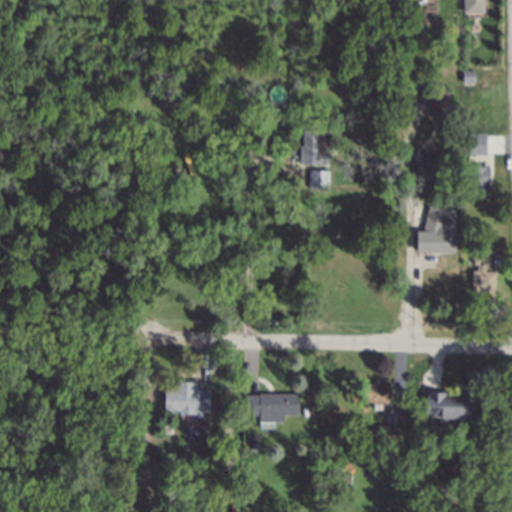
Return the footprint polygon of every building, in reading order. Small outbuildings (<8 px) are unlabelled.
[(460,9),(460,0),(478,0),(478,8),(460,9)] [(428,117),(429,91),(452,91),(451,117),(428,117)] [(298,113),(297,101),(316,101),(317,112),(298,113)] [(323,161),(294,160),(294,143),(299,143),(299,127),(309,126),(323,128),(323,161)] [(464,155),(464,138),(480,138),(480,155),(464,155)] [(172,177),(156,176),(157,168),(151,167),(152,156),(140,156),(141,140),(160,142),(160,150),(173,151),(172,177)] [(429,185),(408,171),(416,159),(409,155),(417,143),(444,162),(429,185)] [(483,195),(461,195),(462,162),(483,162),(483,195)] [(307,185),(307,169),(323,169),(323,185),(307,185)] [(415,219),(408,218),(411,204),(418,206),(415,219)] [(449,252),(413,250),(414,228),(418,228),(426,208),(441,208),(440,228),(451,228),(449,252)] [(490,288),(465,286),(466,266),(473,267),(473,261),(469,261),(470,247),(487,248),(487,260),(483,260),(482,267),(491,268),(490,288)] [(160,384),(171,385),(172,377),(190,378),(190,385),(203,386),(203,405),(160,404),(160,384)] [(385,397),(361,396),(362,379),(386,381),(385,397)] [(256,418),(256,410),(240,410),(240,389),(295,389),(295,412),(282,412),(282,418),(256,418)] [(425,413),(425,392),(475,393),(474,403),(476,403),(476,424),(441,423),(441,413),(425,413)] [(393,445),(372,443),(374,422),(395,424),(393,445)] [(188,457),(188,436),(212,437),(211,458),(188,457)] [(245,446),(247,437),(256,440),(254,448),(245,446)]
